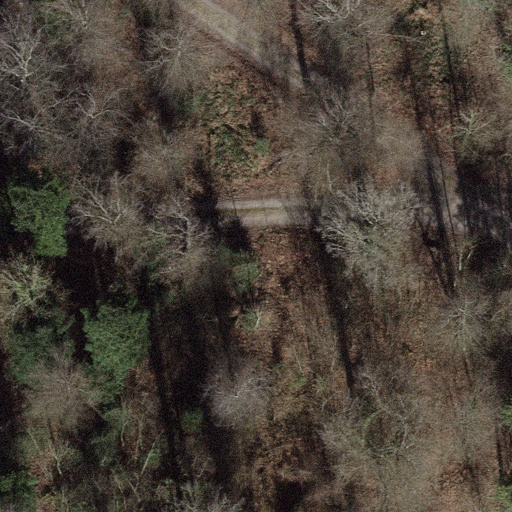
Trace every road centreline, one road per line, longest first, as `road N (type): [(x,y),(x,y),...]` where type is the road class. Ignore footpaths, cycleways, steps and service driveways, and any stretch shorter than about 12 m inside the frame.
road 1 (track): [(496,206),(0,213)]
road 2 (track): [(192,0),(511,217)]
